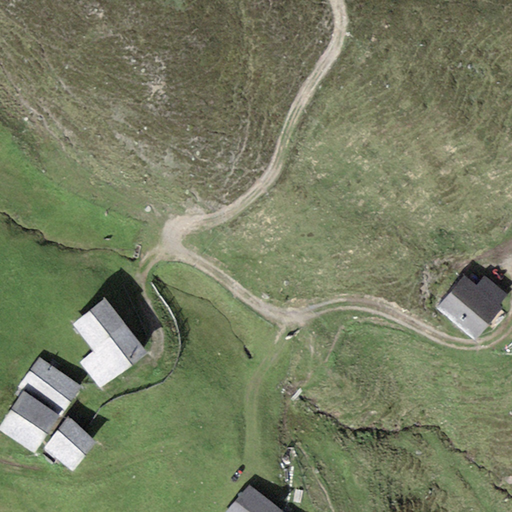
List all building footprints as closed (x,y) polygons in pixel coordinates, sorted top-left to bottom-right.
[(465,276),(436,308),(474,341),(503,308),(499,305),(507,297),(484,277),(476,285),(465,276)] [(100,388),(146,352),(106,299),(73,324),(95,352),(81,363),(100,388)] [(0,429),(33,454),(81,387),(39,358),(18,387),(24,392),(0,425),(0,429)] [(68,418),(44,450),(72,471),(95,441),(68,418)] [(280,511),(248,485),(225,511),(280,511)]
